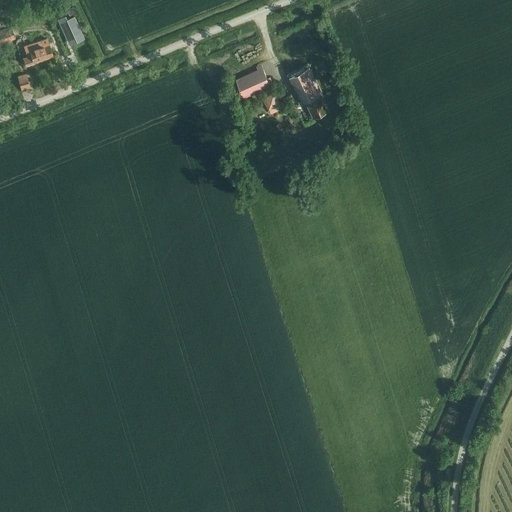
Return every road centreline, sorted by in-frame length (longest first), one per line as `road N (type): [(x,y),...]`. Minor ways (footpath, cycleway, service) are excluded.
road 1 (unclassified): [(0,117),(289,0)]
road 2 (unclassified): [(453,511),(463,442),(511,334)]
